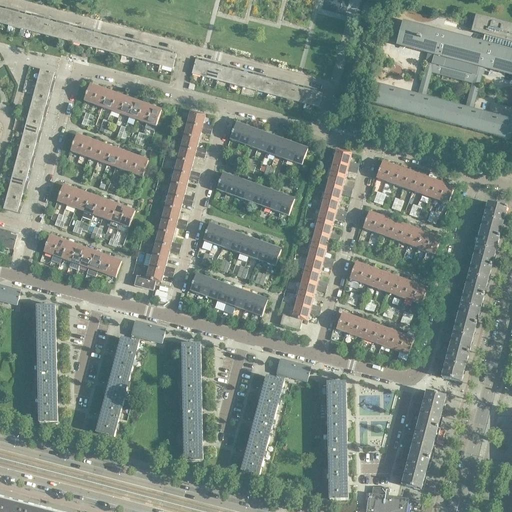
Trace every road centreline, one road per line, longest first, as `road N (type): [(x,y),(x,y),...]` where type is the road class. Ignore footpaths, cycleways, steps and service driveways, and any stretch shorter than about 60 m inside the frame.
road 1 (secondary): [(261,511),(0,442)]
road 2 (residential): [(407,376),(421,369),(474,173)]
road 3 (residential): [(172,315),(225,107)]
road 4 (residential): [(317,353),(371,146)]
road 5 (unclassified): [(456,511),(511,306)]
road 6 (residential): [(321,132),(332,88),(183,48)]
road 7 (residential): [(183,48),(0,1)]
road 8 (residential): [(33,228),(76,66)]
road 9 (secondary): [(0,472),(151,511)]
